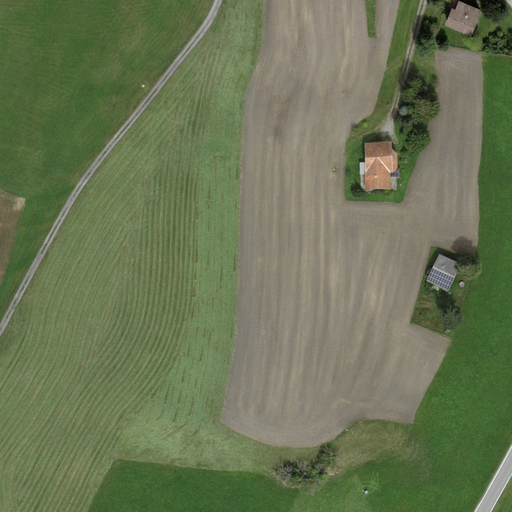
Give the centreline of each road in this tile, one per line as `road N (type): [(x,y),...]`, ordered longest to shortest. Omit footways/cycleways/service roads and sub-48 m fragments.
road 1 (track): [(218,0),(195,41),(75,192),(0,330)]
road 2 (track): [(388,130),(424,0)]
